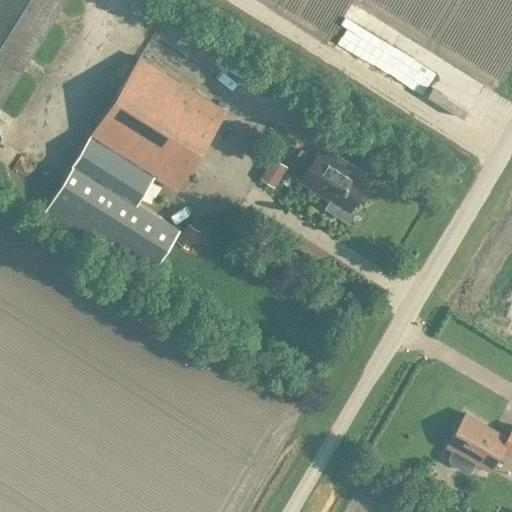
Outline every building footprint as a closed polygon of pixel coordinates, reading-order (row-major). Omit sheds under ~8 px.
[(0,0),(0,97),(61,0),(0,0)] [(224,110),(140,56),(89,133),(90,134),(152,174),(173,188),(224,110)] [(331,128),(300,109),(290,126),(321,146),(331,128)] [(152,174),(90,134),(73,161),(135,200),(152,174)] [(60,176),(67,156),(51,151),(44,171),(60,176)] [(299,179),(328,197),(322,207),(323,207),(324,206),(345,219),(353,208),(354,209),(355,208),(350,205),(365,181),(355,175),(359,168),(333,151),(328,158),(317,151),(299,179)] [(73,161),(40,211),(101,252),(111,237),(153,264),(177,227),(135,200),(73,161)] [(488,468),(500,447),(511,453),(511,423),(505,435),(464,411),(445,443),(453,448),(450,454),(452,458),(471,469),(475,469),(479,463),(488,468)]
